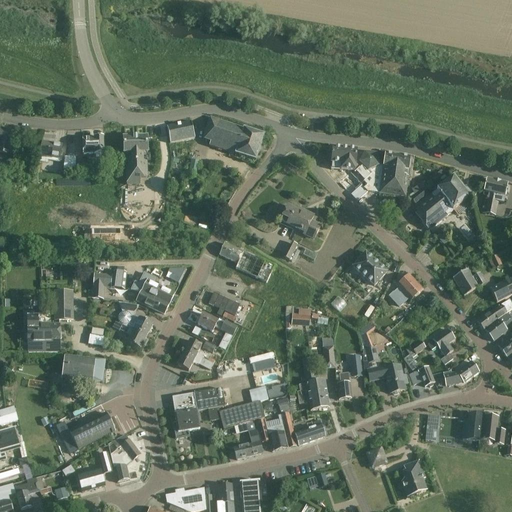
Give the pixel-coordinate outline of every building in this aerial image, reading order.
[(209,147),(256,162),(264,135),(214,119),(213,122),(209,121),(203,140),(210,142),(209,147)] [(170,144),(195,139),(191,123),(167,127),(170,144)] [(0,143),(0,164),(7,166),(14,132),(0,128),(0,140),(1,141),(0,143)] [(83,139),(83,156),(104,156),(103,138),(95,138),(95,139),(83,139)] [(124,155),(125,155),(126,178),(147,178),(146,155),(148,155),(147,138),(123,138),(124,155)] [(60,159),(62,146),(42,142),(40,156),(60,159)] [(356,152),(332,150),(331,165),(341,166),(340,171),(354,173),(356,152)] [(338,183),(357,202),(367,193),(380,194),(380,195),(405,198),(410,158),(385,155),(384,166),(379,166),(377,153),(364,152),(359,164),(355,173),(347,173),(338,183)] [(195,176),(199,162),(192,160),(188,175),(195,176)] [(453,178),(417,207),(424,215),(419,219),(429,232),(470,199),(468,197),(471,194),(466,188),(463,191),(453,178)] [(486,206),(498,209),(499,203),(503,204),(503,203),(504,203),(505,198),(508,185),(487,181),(484,193),(489,194),(486,206)] [(303,236),(314,241),(320,227),(311,222),(313,216),(306,213),(305,215),(287,206),(280,221),(304,233),(303,236)] [(86,235),(87,251),(117,251),(117,234),(86,235)] [(231,262),(224,277),(236,283),(231,294),(249,303),(255,291),(262,277),(263,272),(275,279),(281,270),(249,251),(244,261),(246,262),(243,268),(231,262)] [(374,285),(387,272),(366,254),(353,267),(374,285)] [(498,256),(490,259),(491,261),(489,262),(492,269),(494,268),(495,269),(501,267),(498,256)] [(452,279),(464,298),(486,284),(479,273),(472,278),(467,270),(452,279)] [(112,288),(125,289),(126,273),(114,272),(112,288)] [(103,287),(110,287),(111,275),(94,274),(94,286),(103,287)] [(142,292),(169,305),(174,296),(153,285),(155,280),(144,274),(139,284),(135,282),(131,290),(140,292),(142,292)] [(408,300),(410,302),(423,291),(409,276),(397,287),(399,288),(393,293),(403,304),(406,302),(408,300)] [(489,291),(496,305),(511,296),(511,282),(509,278),(497,284),(498,286),(489,291)] [(331,287),(323,301),(333,306),(341,293),(331,287)] [(103,301),(103,289),(93,289),(92,300),(103,301)] [(137,301),(163,315),(169,305),(142,292),(137,301)] [(55,293),(55,303),(64,303),(64,313),(74,313),(73,293),(55,293)] [(239,306),(213,294),(208,305),(234,317),(239,306)] [(484,331),(498,319),(511,309),(511,305),(509,300),(500,307),(494,310),(490,313),(477,322),(484,331)] [(64,303),(55,303),(55,322),(74,321),(74,313),(64,313),(64,303)] [(152,325),(139,319),(136,325),(131,323),(131,322),(131,321),(132,320),(131,319),(131,318),(131,317),(134,316),(139,307),(119,304),(123,313),(122,314),(121,315),(120,315),(119,316),(119,317),(118,319),(118,320),(119,321),(119,322),(120,323),(120,324),(121,325),(122,325),(146,338),(149,332),(150,332),(152,329),(151,327),(152,325)] [(309,328),(311,311),(299,310),(298,315),(293,315),(291,326),(309,328)] [(28,353),(42,353),(41,326),(43,326),(43,314),(27,314),(28,353)] [(212,333),(215,328),(221,331),(224,324),(203,314),(198,325),(212,333)] [(485,332),(493,342),(507,331),(502,325),(511,319),(508,315),(498,321),(485,332)] [(224,330),(235,338),(240,332),(229,324),(224,330)] [(143,344),(146,338),(122,325),(120,331),(130,336),(127,343),(140,350),(141,348),(142,348),(144,345),(143,344)] [(43,326),(41,326),(42,353),(61,353),(61,339),(62,334),(61,334),(60,326),(43,326)] [(103,338),(104,331),(92,329),(91,336),(103,338)] [(441,362),(444,367),(453,360),(449,355),(453,352),(448,345),(454,340),(447,331),(433,341),(433,342),(427,346),(431,352),(437,347),(445,358),(441,362)] [(506,358),(507,359),(511,355),(511,336),(511,337),(498,349),(506,358)] [(374,345),(379,343),(377,337),(362,343),(364,373),(368,372),(370,383),(386,379),(390,395),(392,394),(393,396),(394,396),(398,395),(399,394),(398,393),(405,392),(403,386),(407,385),(405,377),(402,378),(399,367),(385,371),(384,368),(380,369),(378,362),(379,361),(376,348),(375,348),(374,345)] [(322,339),(324,370),(335,369),(332,339),(322,339)] [(207,362),(202,359),(203,357),(198,354),(202,346),(190,340),(183,353),(190,356),(195,359),(201,362),(199,365),(204,368),(206,364),(207,362)] [(405,350),(413,362),(418,358),(416,355),(425,349),(421,342),(411,349),(410,347),(405,350)] [(216,348),(206,343),(202,349),(213,355),(216,348)] [(177,365),(189,371),(192,364),(199,365),(201,362),(195,359),(190,356),(183,353),(177,365)] [(251,364),(255,363),(256,371),(278,369),(276,354),(250,357),(251,364)] [(64,356),(62,379),(95,383),(96,376),(104,377),(106,362),(64,356)] [(329,408),(325,380),(313,382),(309,359),(302,361),(306,385),(298,386),(299,392),(297,393),(299,406),(309,404),(310,411),(329,408)] [(206,364),(204,368),(210,371),(211,368),(212,367),(213,365),(208,362),(207,362),(206,364)] [(463,382),(463,383),(478,373),(471,363),(463,369),(459,372),(457,374),(444,377),(446,386),(463,382)] [(337,384),(339,400),(351,399),(349,383),(348,379),(359,378),(358,368),(350,369),(351,374),(348,374),(340,375),(341,384),(337,384)] [(428,386),(430,388),(433,387),(433,384),(434,384),(428,368),(410,375),(414,386),(422,382),(425,388),(428,386)] [(57,404),(69,405),(71,393),(70,393),(72,383),(62,381),(60,393),(59,392),(57,404)] [(269,401),(287,395),(285,386),(271,390),(271,392),(267,394),(269,401)] [(173,424),(175,438),(189,436),(188,432),(200,430),(197,412),(208,410),(210,422),(220,421),(223,431),(264,419),(260,403),(268,401),(265,388),(249,392),(252,405),(219,413),(219,409),(225,408),(222,390),(193,395),(171,399),(176,424),(173,424)] [(280,409),(282,416),(291,414),(289,407),(280,409)] [(115,433),(105,414),(69,432),(79,451),(115,433)] [(464,422),(462,440),(479,442),(482,416),(469,415),(468,423),(464,422)] [(289,448),(284,427),(282,416),(278,417),(280,426),(266,430),(268,436),(267,437),(271,452),(289,448)] [(426,416),(425,441),(438,442),(439,417),(426,416)] [(494,445),(504,446),(506,432),(497,430),(498,418),(484,417),(483,431),(482,431),(481,441),(494,443),(494,445)] [(267,442),(262,420),(255,422),(260,443),(267,442)] [(308,430),(312,442),(325,437),(320,422),(313,424),(315,427),(308,430)] [(284,427),(289,448),(289,449),(296,447),(291,425),(287,426),(284,427)] [(0,433),(0,444),(1,448),(19,443),(15,429),(0,433)] [(262,455),(259,443),(256,430),(248,432),(251,445),(245,447),(243,447),(234,449),(237,461),(262,455)] [(299,447),(312,442),(308,430),(295,434),(299,447)] [(111,456),(117,483),(129,481),(126,467),(140,456),(129,441),(125,436),(108,445),(111,456)] [(372,470),(374,470),(381,467),(386,465),(387,465),(387,464),(387,463),(383,453),(382,450),(381,450),(380,450),(378,450),(371,453),(367,455),(366,456),(366,457),(370,467),(371,469),(372,469),(372,470)] [(78,476),(82,493),(105,487),(102,475),(103,475),(103,476),(112,473),(107,455),(98,457),(101,470),(78,476)] [(26,458),(19,460),(20,467),(28,465),(26,458)] [(402,484),(407,498),(426,491),(422,480),(425,479),(419,463),(404,468),(409,481),(402,484)] [(316,478),(319,488),(320,489),(327,487),(324,475),(316,478)] [(15,492),(21,511),(32,508),(29,496),(40,493),(41,496),(51,493),(50,488),(39,492),(37,483),(36,479),(26,482),(27,486),(14,489),(15,492)] [(262,511),(260,482),(240,484),(242,511),(262,511)] [(234,511),(232,486),(219,487),(220,505),(217,505),(217,511),(212,511),(211,496),(206,496),(207,511),(206,511),(234,511)] [(175,492),(175,495),(165,496),(167,504),(186,511),(201,511),(205,511),(206,511),(204,496),(204,489),(185,493),(185,490),(175,492)] [(0,511),(12,511),(7,495),(0,496),(0,511)] [(281,502),(274,511),(286,511),(289,508),(281,502)] [(295,511),(313,511),(314,511),(300,503),(295,511)]
